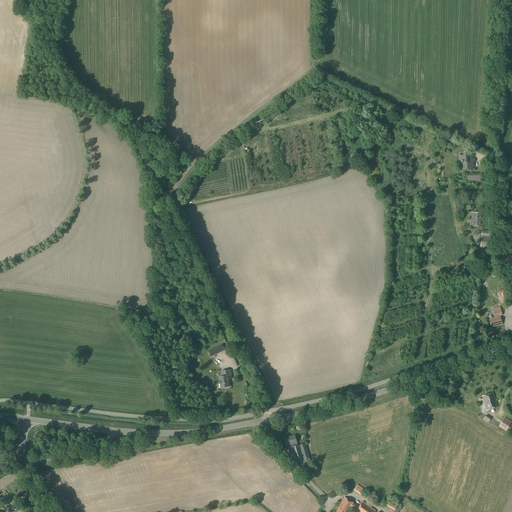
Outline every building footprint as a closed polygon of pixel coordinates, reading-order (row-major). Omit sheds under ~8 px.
[(473,171),(472,157),(459,157),(459,163),(463,163),(463,171),(473,171)] [(466,182),(482,182),(482,174),(466,174),(466,182)] [(482,228),(483,214),(471,213),(470,227),(482,228)] [(491,247),(492,237),(490,237),(490,232),(482,231),(481,246),(491,247)] [(503,304),(510,302),(507,295),(500,297),(503,304)] [(491,327),(502,324),(500,317),(499,315),(501,315),(500,308),(493,310),(495,318),(489,320),(491,327)] [(221,389),(229,387),(228,380),(232,379),(230,370),(224,371),(224,374),(222,374),(222,377),(219,377),(221,389)] [(487,410),(497,406),(493,392),(482,396),(487,410)] [(506,430),(511,422),(504,417),(499,426),(506,430)] [(297,446),(297,443),(294,436),(290,437),(290,438),(285,440),(287,445),(291,444),(291,445),(293,444),(294,447),(291,448),(296,463),(304,461),(305,464),(310,462),(305,444),(297,446)] [(362,496),(366,491),(357,485),(354,490),(362,496)] [(358,508),(353,505),(354,504),(344,498),(339,505),(340,506),(336,511),(346,511),(348,511),(349,511),(350,510),(353,511),(374,511),(376,511),(363,502),(358,508)] [(394,511),(398,505),(389,500),(385,506),(394,511)]
